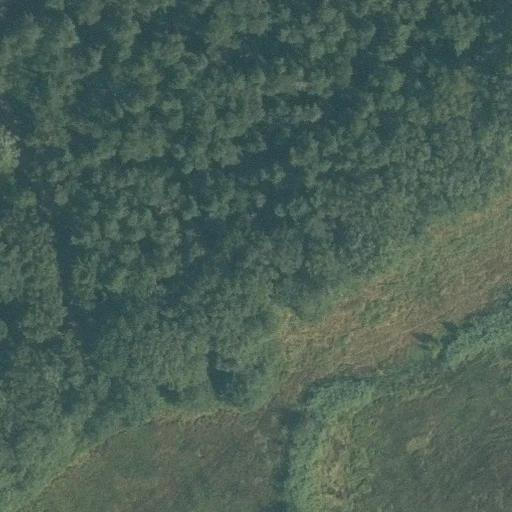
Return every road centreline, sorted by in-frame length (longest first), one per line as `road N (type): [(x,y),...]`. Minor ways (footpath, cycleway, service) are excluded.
road 1 (track): [(0,332),(61,288),(0,129)]
road 2 (track): [(53,294),(204,354),(220,406)]
